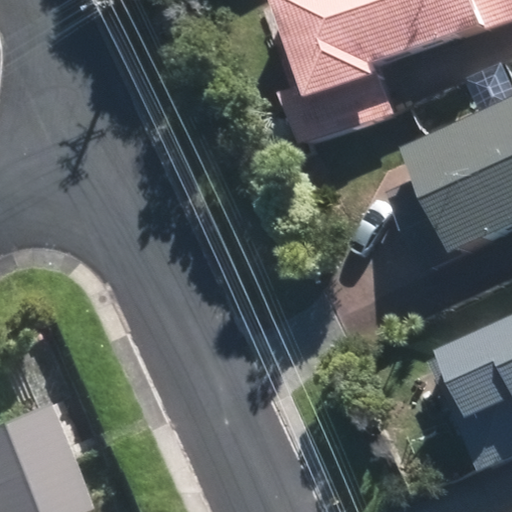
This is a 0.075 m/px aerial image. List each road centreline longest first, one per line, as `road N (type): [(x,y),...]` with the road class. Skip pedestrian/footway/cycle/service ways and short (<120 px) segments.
road 1 (residential): [(103,164),(266,511)]
road 2 (residential): [(33,0),(103,164)]
